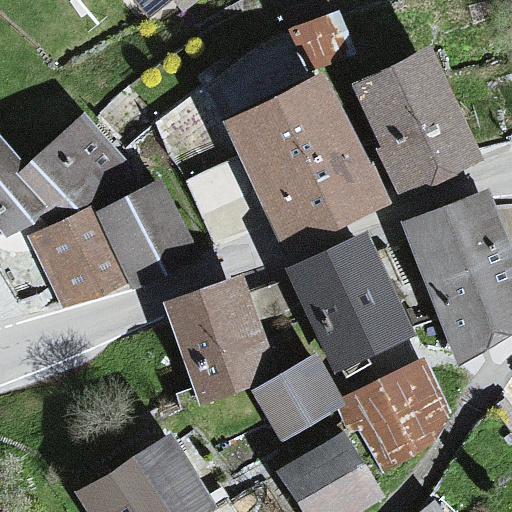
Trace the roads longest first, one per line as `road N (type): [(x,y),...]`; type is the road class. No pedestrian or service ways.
road 1 (tertiary): [(0,353),(511,167)]
road 2 (track): [(511,374),(408,511)]
